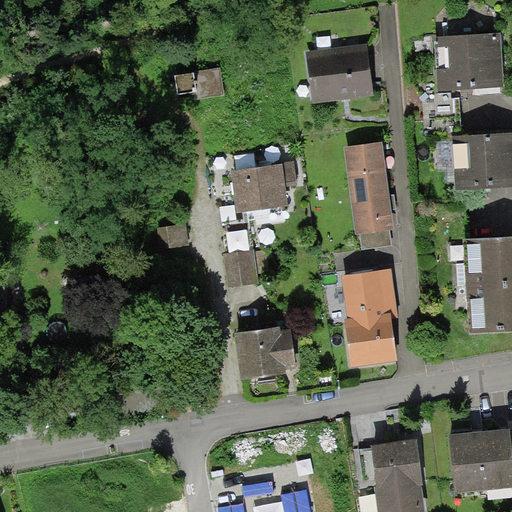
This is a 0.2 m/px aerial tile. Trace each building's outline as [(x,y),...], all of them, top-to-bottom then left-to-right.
[(500,33),(433,37),(437,91),(504,87),(500,33)] [(367,43),(305,51),(312,104),(374,96),(367,43)] [(511,132),(452,136),(455,190),(511,187),(511,132)] [(382,142),(344,147),(355,235),(360,235),(362,250),(392,246),(390,230),(394,230),(391,210),(398,209),(396,194),(389,195),(382,142)] [(280,165),(231,171),(237,213),(289,206),(286,187),(298,185),(294,160),(279,162),(280,165)] [(511,236),(462,239),(463,263),(457,263),(458,286),(465,286),(466,300),(468,300),(469,334),(511,332),(511,236)] [(223,254),(229,288),(259,283),(254,249),(223,254)] [(391,269),(342,275),(348,319),(345,320),(351,367),(398,361),(393,321),(399,320),(391,269)] [(280,327),(235,332),(241,380),(286,375),(286,370),(296,369),(291,329),(281,330),(280,327)] [(511,452),(510,429),(449,435),(454,494),(511,488),(511,452)] [(426,511),(416,439),(371,445),(376,486),(374,487),(377,511),(426,511)]
